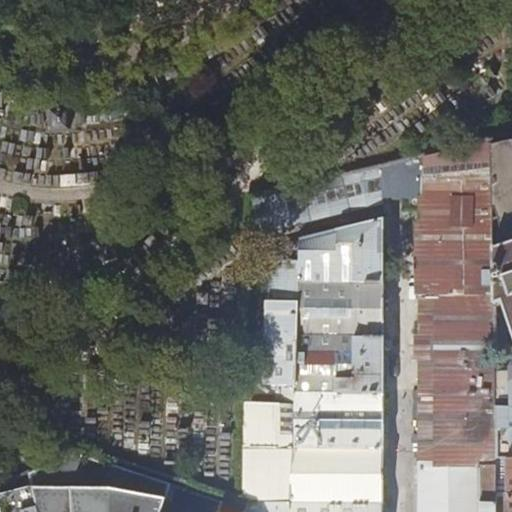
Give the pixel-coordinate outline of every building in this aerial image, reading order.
[(511,141),(490,147),(496,346),(511,345),(511,141)] [(496,408),(496,346),(490,147),(442,158),(251,202),(251,235),(268,231),(320,216),(384,199),(384,197),(404,197),(420,197),(420,219),(420,263),(419,302),(419,354),(419,401),(418,480),(418,511),(495,511),(496,460),(496,408)] [(242,508),(243,511),(382,511),(383,470),(383,422),(383,369),(384,289),(384,253),(384,219),(300,239),(293,252),(277,252),(277,264),(271,264),(271,289),(271,362),(271,388),(278,388),(278,408),(250,408),(249,505),(239,502),(242,508)] [(511,407),(509,407),(496,408),(496,460),(511,459),(511,407)] [(243,511),(242,508),(75,453),(27,475),(36,511),(243,511)] [(511,511),(511,459),(496,460),(495,511),(511,511)] [(36,511),(27,475),(0,486),(0,511),(36,511)]
